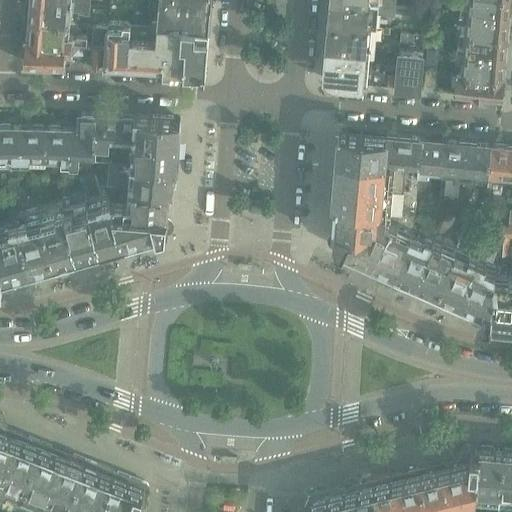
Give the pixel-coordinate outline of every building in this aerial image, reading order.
[(30,16),(71,21),(73,9),(81,10),(81,12),(90,13),(91,3),(68,0),(31,0),(31,6),(29,8),(28,13),(30,15),(30,16)] [(159,0),(158,22),(208,26),(210,3),(181,0),(159,0)] [(397,4),(348,0),(331,0),(329,23),(368,26),(378,26),(379,12),(396,14),(397,4)] [(511,0),(467,0),(467,4),(462,4),(461,11),(510,16),(511,0)] [(428,7),(426,7),(416,6),(415,16),(426,17),(428,7)] [(467,19),(465,31),(508,35),(510,16),(461,11),(460,19),(467,19)] [(29,28),(28,38),(73,43),(87,45),(88,36),(79,34),(79,36),(69,35),(71,21),(30,16),(30,18),(28,20),(27,26),(29,28)] [(109,21),(108,29),(106,47),(105,66),(127,66),(130,36),(131,23),(109,21)] [(208,26),(158,22),(157,25),(131,23),(130,36),(127,66),(162,68),(200,70),(200,69),(203,66),(205,66),(208,26)] [(329,23),(326,54),(365,58),(368,26),(329,23)] [(93,45),(106,47),(108,29),(93,27),(92,45),(93,45)] [(458,51),(507,56),(508,35),(465,31),(464,45),(459,44),(458,51)] [(73,43),(28,38),(26,37),(24,63),(71,64),(73,43)] [(106,47),(93,45),(91,65),(105,66),(106,47)] [(390,60),(398,61),(398,50),(391,49),(390,60)] [(398,50),(398,61),(396,75),(395,87),(420,89),(422,52),(398,50)] [(507,56),(458,51),(457,59),(464,59),(462,72),(505,75),(507,56)] [(365,58),(326,54),(324,76),(328,81),(362,84),(365,58)] [(505,75),(462,72),(458,71),(456,91),(503,96),(505,75)] [(388,86),(395,87),(396,75),(389,75),(388,86)] [(96,143),(97,112),(80,112),(79,128),(71,127),(69,164),(69,166),(78,166),(79,150),(95,152),(96,143)] [(132,137),(134,137),(134,130),(133,130),(133,126),(134,127),(135,114),(97,112),(96,143),(104,144),(105,135),(132,137)] [(134,130),(134,137),(178,141),(180,119),(174,118),(174,116),(135,114),(134,127),(133,126),(133,130),(134,130)] [(0,125),(0,161),(22,162),(22,126),(13,126),(10,124),(2,124),(0,126),(0,125)] [(22,162),(46,163),(47,127),(45,127),(43,125),(34,125),(31,127),(22,126),(22,162)] [(47,127),(46,163),(69,164),(71,127),(63,127),(60,125),(51,125),(49,127),(47,127)] [(338,154),(386,159),(389,134),(346,131),(346,132),(340,132),(338,154)] [(386,159),(420,162),(422,137),(389,134),(386,159)] [(131,161),(176,165),(178,141),(134,137),(132,137),(131,161)] [(419,173),(442,175),(445,139),(422,137),(420,162),(419,173)] [(442,175),(466,177),(469,141),(460,140),(447,140),(445,139),(442,175)] [(469,141),(466,177),(490,179),(493,143),(469,141)] [(511,144),(493,143),(490,179),(511,181),(511,144)] [(338,154),(334,201),(333,211),(338,212),(338,217),(336,233),(334,233),(333,234),(331,235),(330,237),(330,239),(331,241),(332,242),(334,243),(369,259),(392,269),(413,224),(415,219),(416,208),(419,173),(420,162),(386,159),(338,154)] [(129,185),(171,188),(172,178),(176,175),(176,165),(131,161),(129,185)] [(114,206),(166,210),(167,201),(171,198),(171,188),(129,185),(128,198),(111,197),(114,206)] [(85,195),(100,249),(123,242),(114,206),(111,197),(105,190),(85,195)] [(63,202),(77,255),(100,249),(85,195),(63,202)] [(39,205),(55,262),(77,255),(63,202),(61,198),(39,205)] [(55,262),(39,205),(16,212),(18,219),(32,268),(55,262)] [(166,210),(114,206),(123,242),(168,229),(169,228),(170,227),(171,225),(171,224),(171,222),(170,220),(169,219),(167,218),(168,210),(166,210)] [(0,285),(0,286),(0,284),(0,283),(0,282),(0,283),(3,283),(4,285),(5,286),(6,287),(7,288),(9,288),(11,287),(12,286),(13,285),(21,271),(32,268),(18,219),(0,224),(0,285)] [(413,224),(392,269),(413,279),(433,234),(413,224)] [(456,244),(433,234),(413,279),(436,289),(456,244)] [(458,245),(456,244),(436,289),(458,299),(478,254),(478,253),(479,251),(459,242),(458,245)] [(497,262),(478,254),(458,299),(469,304),(473,318),(474,319),(476,320),(477,321),(479,321),(481,320),(482,319),(483,318),(484,316),(486,317),(486,319),(491,320),(496,275),(497,262)] [(511,276),(496,275),(491,320),(492,320),(492,322),(504,323),(504,321),(511,321),(511,276)] [(0,480),(16,436),(7,432),(8,429),(3,416),(3,414),(2,413),(1,412),(0,411),(0,480)] [(0,480),(0,490),(18,498),(40,441),(28,436),(26,440),(16,436),(0,480)] [(18,498),(40,506),(61,453),(51,450),(53,446),(40,441),(18,498)] [(475,507),(476,493),(480,447),(475,446),(475,448),(476,448),(476,449),(474,449),(473,448),(472,446),(471,445),(470,444),(468,443),(466,444),(464,444),(463,446),(455,460),(454,460),(454,461),(452,462),(453,464),(445,465),(456,511),(475,507)] [(481,447),(480,447),(476,493),(500,495),(504,449),(493,448),(493,446),(481,445),(481,447)] [(504,449),(500,495),(511,496),(511,447),(505,447),(505,449),(504,449)] [(63,511),(66,505),(84,458),(73,453),(71,457),(61,453),(40,506),(56,511),(63,511)] [(89,511),(93,503),(105,470),(96,467),(97,463),(84,458),(66,505),(85,511),(89,511)] [(434,465),(421,468),(431,511),(456,511),(445,465),(436,468),(436,465),(434,466),(434,465)] [(406,475),(399,477),(407,511),(431,511),(421,468),(407,472),(405,473),(406,475)] [(105,470),(93,503),(140,507),(141,507),(143,492),(145,492),(146,491),(147,490),(148,488),(149,486),(148,484),(147,483),(146,482),(118,471),(116,475),(105,470)] [(375,479),(382,511),(407,511),(399,477),(390,479),(389,477),(388,477),(387,476),(375,479)] [(382,511),(375,479),(361,483),(361,484),(359,484),(359,487),(352,488),(357,511),(382,511)] [(357,511),(352,488),(343,491),(343,489),(341,489),(341,488),(311,495),(310,496),(308,497),(308,498),(307,500),(308,501),(309,503),(310,504),(312,505),(310,511),(357,511)] [(93,503),(89,511),(139,511),(140,507),(93,503)]
